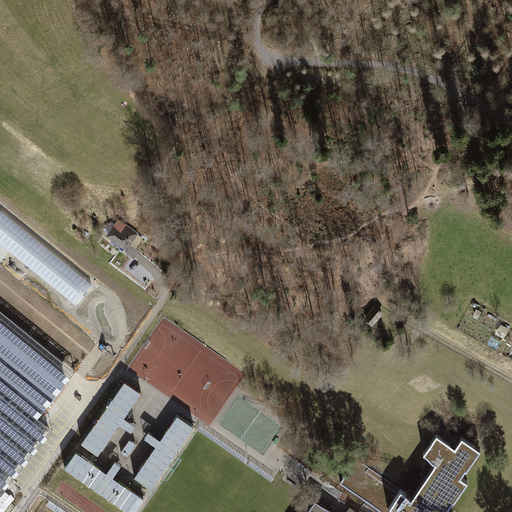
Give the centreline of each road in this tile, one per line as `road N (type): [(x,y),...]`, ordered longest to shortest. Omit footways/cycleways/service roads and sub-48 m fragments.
road 1 (track): [(263,0),(258,38),(274,57),(410,70),(511,122)]
road 2 (residential): [(162,305),(18,511)]
road 3 (track): [(511,379),(374,302)]
